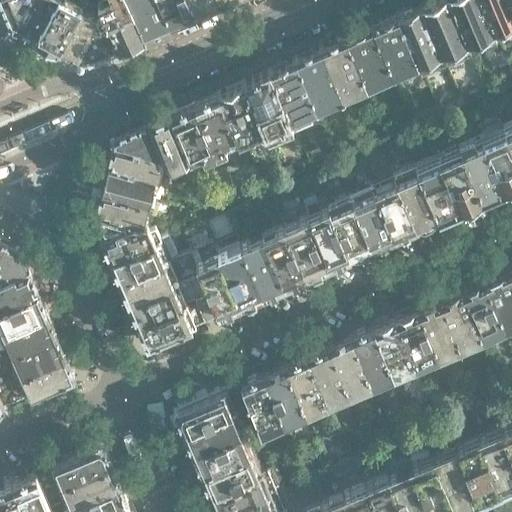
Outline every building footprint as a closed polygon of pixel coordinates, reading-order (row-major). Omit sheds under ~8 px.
[(15,23),(27,0),(0,0),(8,19),(15,23)] [(35,34),(53,0),(27,0),(15,23),(35,34)] [(56,45),(80,3),(81,0),(53,0),(35,34),(56,45)] [(77,57),(100,15),(96,12),(92,9),(94,4),(87,0),(81,0),(80,3),(56,45),(77,57)] [(146,31),(132,0),(99,0),(105,12),(119,43),(146,31)] [(197,9),(192,0),(132,0),(146,31),(197,9)] [(218,0),(192,0),(197,9),(218,0)] [(444,48),(422,0),(421,0),(419,1),(411,4),(411,5),(398,11),(400,17),(420,59),(431,55),(434,61),(447,55),(444,48)] [(469,37),(452,0),(422,0),(444,48),(456,43),(459,50),(472,44),(469,37)] [(497,33),(497,31),(482,0),(452,0),(469,37),(482,32),(485,39),(497,33)] [(511,24),(511,0),(482,0),(497,31),(511,24)] [(423,66),(420,59),(400,17),(398,11),(395,11),(379,17),(380,18),(372,22),(394,71),(403,67),(405,73),(423,66)] [(119,43),(105,12),(100,15),(77,57),(82,60),(82,59),(119,43)] [(394,71),(372,22),(346,33),(368,82),(394,71)] [(368,82),(346,33),(345,32),(319,44),(342,93),(368,82)] [(342,93),(319,44),(294,55),(317,105),(321,114),(333,108),(332,106),(345,100),(342,93)] [(317,105),(294,55),(268,66),(290,116),(317,105)] [(290,116),(268,66),(243,77),(265,127),(268,133),(294,122),(290,116)] [(509,81),(505,70),(487,77),(492,88),(509,81)] [(265,127),(243,77),(217,88),(238,134),(244,146),(248,144),(245,136),(265,127)] [(238,134),(217,88),(193,98),(216,151),(228,146),(225,140),(238,134)] [(216,151),(193,98),(169,108),(190,155),(203,149),(206,155),(216,151)] [(193,161),(190,155),(169,108),(147,118),(160,148),(170,171),(193,161)] [(160,148),(147,118),(114,133),(113,133),(112,139),(112,140),(157,150),(160,148)] [(511,181),(511,142),(506,130),(484,139),(505,185),(511,181)] [(505,185),(484,139),(463,149),(483,194),(505,185)] [(154,174),(159,154),(157,150),(112,140),(106,162),(154,174)] [(483,194),(463,149),(442,158),(463,203),(483,194)] [(463,203),(439,151),(415,162),(419,170),(438,214),(463,203)] [(151,186),(154,174),(106,162),(100,185),(101,186),(149,197),(152,198),(155,187),(151,186)] [(438,214),(419,170),(398,179),(417,223),(438,214)] [(417,223),(398,179),(376,189),(396,232),(417,223)] [(144,219),(149,197),(101,186),(95,208),(131,218),(140,220),(144,219)] [(396,232),(376,189),(353,199),(373,242),(396,232)] [(373,242),(353,199),(352,195),(337,201),(339,205),(331,208),(351,252),(373,242)] [(351,252),(331,208),(329,203),(317,208),(320,214),(309,219),(328,262),(351,252)] [(100,231),(131,218),(95,208),(93,214),(100,231)] [(328,262),(309,219),(307,213),(295,218),(298,224),(288,228),(307,271),(328,262)] [(146,218),(144,219),(140,220),(131,218),(100,231),(110,256),(155,238),(146,218)] [(307,271),(288,228),(285,222),(274,227),(276,233),(265,238),(285,281),(307,271)] [(0,270),(14,243),(0,235),(0,270)] [(285,281),(265,238),(254,242),(251,237),(240,242),(243,248),(262,290),(285,281)] [(163,258),(155,238),(110,256),(119,277),(163,258)] [(239,301),(217,252),(211,238),(196,245),(203,259),(196,262),(198,267),(207,288),(217,310),(239,301)] [(0,273),(27,263),(21,247),(21,246),(14,243),(0,270),(0,273)] [(262,290),(243,248),(232,252),(230,246),(217,252),(239,301),(262,290)] [(172,278),(163,258),(119,277),(128,297),(172,278)] [(0,303),(38,287),(28,263),(0,274),(0,303)] [(511,316),(511,281),(505,264),(483,273),(503,321),(511,316)] [(137,318),(181,299),(194,294),(207,288),(198,267),(172,278),(128,297),(137,318)] [(503,321),(483,273),(461,283),(481,330),(503,321)] [(481,330),(461,283),(440,292),(459,340),(481,330)] [(47,308),(42,298),(38,287),(0,303),(0,327),(2,327),(47,308)] [(217,311),(217,310),(207,288),(194,294),(197,302),(204,316),(217,311)] [(459,340),(440,292),(416,302),(436,350),(459,340)] [(147,341),(204,316),(197,302),(184,307),(181,299),(137,318),(147,341)] [(440,357),(436,350),(416,302),(395,311),(416,359),(419,366),(440,357)] [(56,329),(47,308),(2,327),(11,348),(56,329)] [(416,359),(395,311),(372,321),(393,368),(416,359)] [(393,368),(372,321),(350,331),(371,378),(393,368)] [(64,349),(56,329),(11,348),(20,368),(64,349)] [(371,378),(350,331),(328,341),(348,388),(371,378)] [(348,388),(328,341),(306,350),(327,397),(348,388)] [(29,390),(74,372),(64,349),(20,368),(0,376),(0,394),(3,401),(3,400),(3,401),(29,390)] [(327,397),(306,350),(285,359),(305,406),(327,397)] [(305,406),(285,359),(262,369),(283,416),(305,406)] [(283,416),(262,369),(240,378),(250,399),(261,425),(283,416)] [(233,406),(250,399),(240,378),(210,391),(177,405),(176,410),(183,426),(233,406)] [(493,407),(511,398),(511,391),(490,400),(493,407)] [(471,416),(493,407),(490,400),(468,410),(471,416)] [(192,447),(242,426),(233,406),(183,426),(183,427),(192,447)] [(432,410),(418,415),(422,424),(436,419),(432,410)] [(449,426),(471,416),(468,410),(446,419),(449,426)] [(426,435),(449,426),(446,419),(423,429),(426,435)] [(200,466),(264,440),(256,420),(242,426),(192,447),(200,466)] [(511,424),(511,422),(501,426),(504,432),(511,450),(511,424)] [(402,445),(426,435),(423,429),(399,439),(402,445)] [(511,480),(511,450),(504,432),(490,438),(487,432),(480,435),(482,441),(501,485),(511,480)] [(58,479),(109,457),(102,441),(98,439),(49,459),(35,466),(43,486),(46,484),(58,479)] [(380,455),(402,445),(399,439),(377,448),(380,455)] [(501,485),(482,441),(469,447),(466,441),(457,445),(460,451),(479,494),(501,485)] [(208,486),(258,465),(250,446),(200,466),(208,486)] [(357,464),(380,455),(377,448),(354,458),(357,464)] [(479,494),(460,451),(447,456),(444,450),(434,454),(437,461),(456,504),(479,494)] [(357,464),(354,458),(353,455),(331,464),(335,474),(357,464)] [(66,501),(118,479),(109,457),(58,479),(46,484),(51,497),(62,492),(66,501)] [(217,508),(267,486),(283,480),(274,459),(208,486),(217,508)] [(436,511),(456,504),(437,461),(423,466),(421,460),(410,464),(413,471),(430,511),(436,511)] [(335,474),(331,464),(310,474),(314,483),(335,474)] [(54,511),(52,507),(43,486),(35,466),(12,476),(26,511),(54,511)] [(430,511),(413,471),(401,476),(398,469),(388,474),(391,480),(404,511),(430,511)] [(291,493),(314,483),(310,474),(287,483),(291,493)] [(26,511),(12,476),(0,481),(0,511),(26,511)] [(96,511),(127,499),(118,479),(66,501),(52,507),(54,511),(96,511)] [(404,511),(391,480),(379,485),(377,479),(366,483),(368,490),(378,511),(404,511)] [(264,511),(271,509),(276,507),(267,486),(217,508),(218,511),(264,511)] [(378,511),(368,490),(357,494),(355,488),(344,493),(347,499),(352,511),(378,511)] [(352,511),(347,499),(336,504),(333,497),(322,502),(326,511),(352,511)] [(132,511),(127,499),(96,511),(132,511)] [(326,511),(322,502),(297,511),(326,511)]
